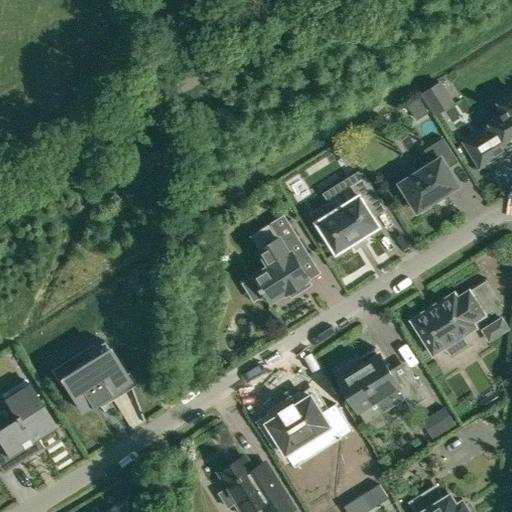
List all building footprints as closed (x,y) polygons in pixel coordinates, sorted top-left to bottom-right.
[(422,93),(436,116),(455,103),(441,81),(422,93)] [(511,95),(500,103),(506,112),(503,113),(504,116),(484,129),(485,130),(465,143),(480,166),(509,148),(504,141),(511,136),(511,95)] [(419,98),(408,105),(417,119),(428,112),(419,98)] [(401,183),(418,210),(417,210),(417,211),(460,184),(459,183),(458,184),(448,168),(458,162),(443,138),(424,150),(433,163),(401,183)] [(348,178),(359,196),(336,211),(330,202),(313,213),(337,252),(353,242),(353,243),(364,236),(364,235),(380,226),(369,209),(381,201),(362,170),(348,178)] [(265,289),(272,300),(286,291),(288,293),(289,292),(292,297),(305,289),(301,284),(307,280),(306,279),(309,277),(299,262),(309,255),(284,215),(270,224),(274,231),(256,243),(270,266),(256,275),(262,286),(260,287),(262,291),(265,289)] [(471,293),(470,291),(468,292),(458,299),(456,295),(455,293),(453,294),(453,295),(438,304),(437,304),(437,305),(431,309),(430,309),(429,309),(429,310),(414,319),(412,320),(413,322),(433,352),(432,353),(434,355),(436,353),(435,353),(474,328),(475,329),(477,328),(475,326),(473,322),(483,316),(485,315),(484,313),(473,296),(471,293)] [(502,316),(493,321),(502,335),(511,329),(502,316)] [(60,377),(80,409),(89,403),(91,407),(111,394),(107,389),(127,377),(103,340),(85,351),(89,359),(60,377)] [(376,347),(359,357),(364,365),(357,369),(354,365),(342,372),(343,372),(339,375),(341,379),(355,401),(360,409),(383,395),(390,407),(405,398),(411,407),(427,397),(412,372),(397,381),(376,347)] [(22,380),(24,385),(5,397),(14,412),(12,414),(16,420),(0,430),(0,438),(9,453),(22,445),(23,447),(24,447),(23,445),(29,441),(30,443),(31,442),(30,441),(53,426),(23,379),(22,380)] [(285,412),(270,421),(298,465),(355,428),(341,406),(327,415),(314,393),(299,403),(297,400),(283,409),(285,412)] [(486,453),(477,440),(452,456),(460,469),(486,453)] [(220,473),(238,500),(234,503),(239,511),(248,511),(261,504),(266,511),(287,511),(294,508),(277,481),(265,463),(253,471),(245,457),(220,473)] [(367,490),(355,497),(364,511),(376,504),(367,490)] [(450,495),(430,508),(422,497),(413,503),(418,511),(469,511),(463,501),(457,505),(450,495)] [(127,511),(128,499),(107,511),(127,511)]
